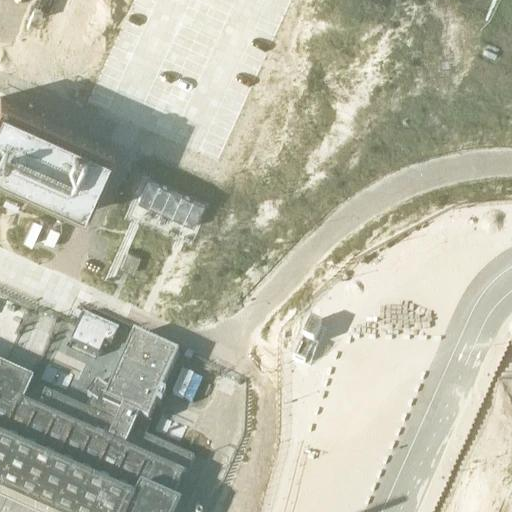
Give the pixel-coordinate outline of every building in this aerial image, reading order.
[(43,0),(17,60),(244,162),(317,0),(43,0)] [(113,149),(0,98),(0,175),(85,213),(113,149)] [(214,194),(147,165),(136,188),(147,193),(138,214),(195,239),(214,194)] [(139,257),(126,251),(119,268),(132,273),(139,257)] [(81,317),(68,346),(97,358),(103,346),(110,349),(117,333),(81,317)] [(30,388),(31,386),(0,371),(0,511),(175,511),(169,509),(181,482),(183,482),(192,461),(143,439),(149,425),(147,424),(177,358),(132,338),(108,391),(96,384),(86,398),(90,402),(84,412),(30,388)]
